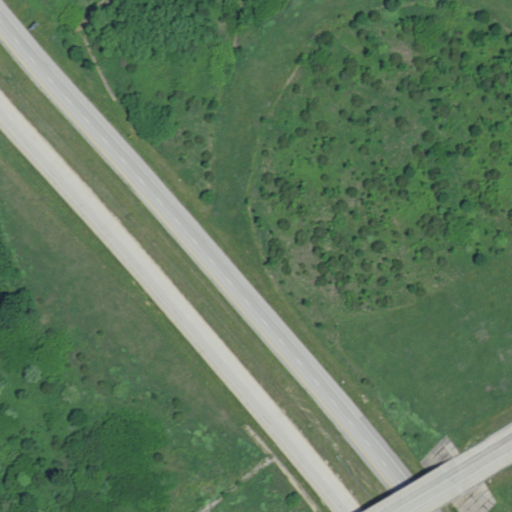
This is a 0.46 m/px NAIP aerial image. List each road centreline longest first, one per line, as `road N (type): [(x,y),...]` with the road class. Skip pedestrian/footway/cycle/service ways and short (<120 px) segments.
road 1 (trunk): [(414,511),(0,12)]
road 2 (trunk): [(0,109),(334,511)]
road 3 (primary): [(396,511),(499,449)]
